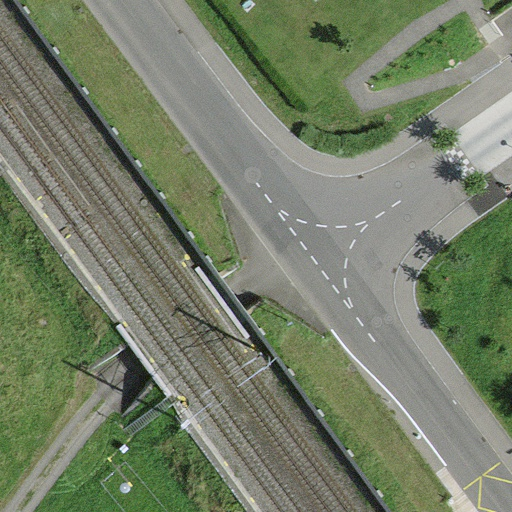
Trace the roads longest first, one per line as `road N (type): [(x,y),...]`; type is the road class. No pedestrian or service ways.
road 1 (unclassified): [(23,511),(141,367),(240,296),(315,262)]
road 2 (unclassified): [(114,0),(315,262)]
road 3 (residential): [(315,262),(502,511)]
road 4 (residential): [(315,262),(511,126)]
